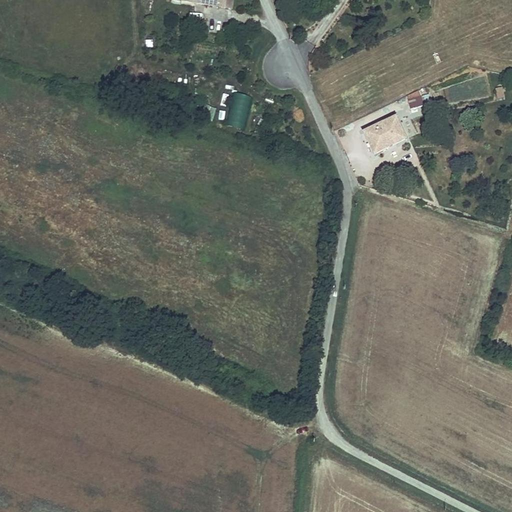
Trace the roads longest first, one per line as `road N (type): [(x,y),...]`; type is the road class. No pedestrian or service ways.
road 1 (unclassified): [(326,430),(320,379),(346,182),(307,90),(286,63)]
road 2 (unclassified): [(474,511),(326,430)]
